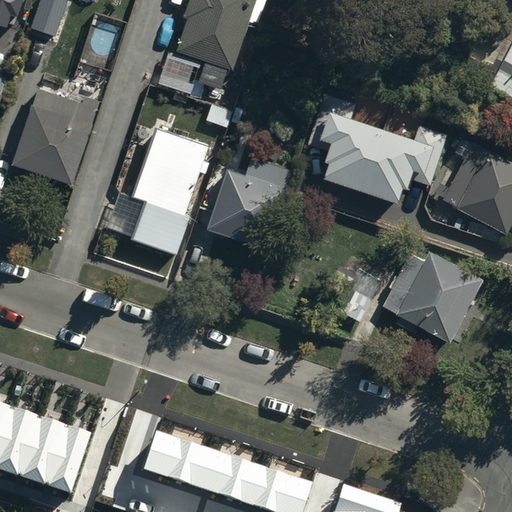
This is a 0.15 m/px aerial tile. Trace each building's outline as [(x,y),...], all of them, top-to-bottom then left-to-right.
[(23,0),(0,0),(0,25),(6,28),(8,24),(14,26),(23,0)] [(45,0),(36,29),(56,35),(67,1),(63,0),(45,0)] [(201,82),(226,91),(255,0),(192,0),(175,54),(207,65),(201,82)] [(464,71),(511,96),(511,22),(495,13),(464,71)] [(13,166),(71,185),(96,110),(37,91),(13,166)] [(357,104),(325,93),(308,144),(328,151),(325,162),(330,164),(325,179),(398,203),(403,189),(408,191),(412,180),(430,186),(448,134),(420,125),(414,140),(352,119),(357,104)] [(108,228),(176,251),(188,215),(184,213),(208,143),(157,125),(133,194),(120,190),(108,228)] [(511,163),(468,140),(459,156),(470,162),(450,199),(510,232),(511,228),(511,163)] [(226,168),(206,229),(266,249),(291,174),(251,160),(246,174),(226,168)] [(386,307),(452,343),(485,282),(432,253),(426,264),(414,257),(386,307)] [(334,305),(362,320),(383,281),(355,266),(334,305)] [(0,469),(70,493),(90,433),(0,402),(0,469)] [(303,511),(313,482),(157,431),(145,469),(278,511),(303,511)] [(345,485),(335,511),(398,511),(402,504),(345,485)]
